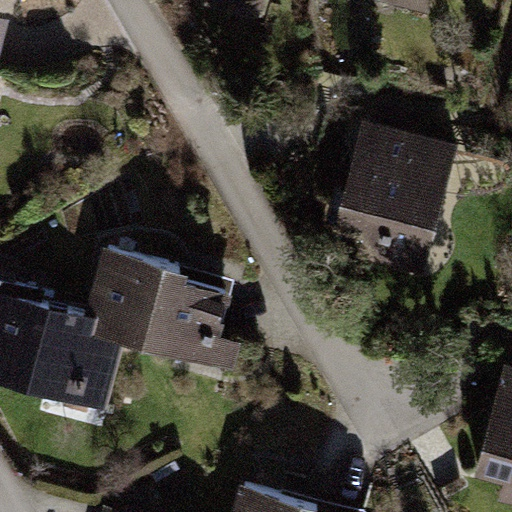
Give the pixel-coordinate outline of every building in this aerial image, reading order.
[(433,0),(383,0),(431,11),(433,0)] [(459,126),(362,105),(330,244),(427,266),(459,126)] [(79,304),(216,346),(239,272),(102,230),(79,304)] [(0,356),(99,395),(127,325),(0,274),(0,356)] [(499,502),(511,505),(511,366),(506,365),(475,479),(503,487),(499,502)] [(356,511),(319,503),(321,492),(240,473),(230,511),(356,511)]
